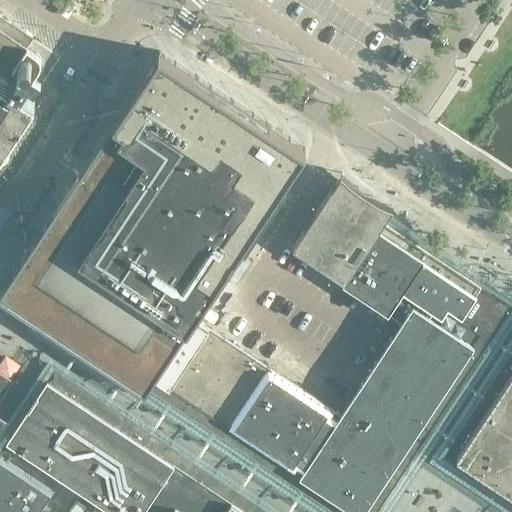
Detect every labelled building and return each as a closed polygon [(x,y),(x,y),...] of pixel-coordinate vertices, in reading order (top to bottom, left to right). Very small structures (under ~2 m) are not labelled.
[(36,52),(26,46),(33,36),(0,14),(0,147),(35,95),(34,95),(40,84),(32,78),(39,67),(41,62),(40,57),(36,52)] [(106,362),(213,200),(254,227),(305,149),(159,52),(145,73),(136,86),(130,95),(131,95),(25,255),(22,260),(24,261),(4,291),(2,290),(0,294),(4,296),(4,294),(37,316),(36,317),(39,319),(40,318),(72,339),(71,340),(74,342),(75,341),(106,362)] [(343,280),(383,222),(390,210),(393,207),(387,204),(379,200),(371,195),(365,192),(358,187),(353,183),(348,179),(341,172),(340,174),(331,188),(331,187),(292,246),(343,280)] [(152,375),(154,376),(193,318),(234,256),(254,227),(213,200),(106,362),(107,362),(106,363),(109,365),(110,364),(142,385),(141,387),(144,389),(147,386),(146,385),(152,375)] [(511,291),(390,210),(383,222),(435,256),(457,270),(479,286),(511,307),(472,366),(461,359),(447,380),(447,381),(450,392),(445,400),(440,406),(430,422),(420,436),(409,438),(408,439),(384,476),(387,487),(370,511),(344,511),(311,490),(309,478),(297,480),(282,470),(280,469),(267,460),(254,451),(229,435),(227,425),(169,386),(174,379),(169,376),(166,379),(161,376),(159,380),(154,376),(145,390),(0,294),(0,292),(22,260),(25,255),(14,247),(0,268),(0,310),(137,400),(141,395),(316,511),(388,511),(511,325),(511,291)] [(417,282),(435,256),(383,222),(343,280),(403,319),(418,329),(428,314),(439,297),(417,282)] [(439,297),(457,270),(435,256),(417,282),(439,297)] [(461,312),(479,286),(457,270),(439,297),(461,312)] [(472,366),(511,307),(479,286),(461,312),(439,297),(428,314),(472,344),(461,359),(472,366)] [(447,380),(461,359),(472,344),(428,314),(418,329),(403,319),(389,341),(447,380)] [(174,379),(208,327),(193,318),(154,376),(159,380),(161,376),(166,379),(169,376),(174,379)] [(227,425),(266,366),(208,327),(174,379),(169,386),(227,425)] [(511,329),(427,458),(508,511),(511,511),(511,486),(506,482),(495,475),(481,478),(452,458),(450,445),(511,351),(511,329)] [(447,380),(389,341),(379,356),(411,377),(445,400),(450,392),(447,381),(447,380)] [(511,351),(450,445),(452,458),(481,478),(495,475),(506,482),(511,486),(511,351)] [(0,362),(0,367),(14,376),(22,362),(6,352),(0,362)] [(290,511),(50,353),(0,427),(0,450),(9,438),(20,421),(47,379),(58,377),(117,416),(119,427),(121,428),(132,426),(140,431),(142,442),(143,443),(154,440),(162,446),(164,457),(193,476),(205,474),(228,489),(231,501),(243,498),(262,511),(290,511)] [(440,406),(407,384),(411,377),(379,356),(375,362),(390,372),(379,388),(430,422),(440,406)] [(379,388),(390,372),(375,362),(364,378),(379,388)] [(282,470),(325,405),(266,366),(227,425),(229,435),(254,451),(265,449),(267,460),(280,469),(282,470)] [(127,511),(164,457),(162,446),(154,440),(143,443),(142,442),(140,431),(132,426),(121,428),(119,427),(117,416),(58,377),(47,379),(20,421),(9,438),(120,511),(127,511)] [(445,400),(411,377),(407,384),(440,406),(445,400)] [(430,422),(379,388),(364,378),(350,400),(408,439),(409,438),(420,436),(430,422)] [(408,439),(350,400),(340,415),(347,420),(333,441),(341,447),(384,476),(408,439)] [(309,478),(333,441),(347,420),(340,415),(325,405),(282,470),(297,480),(309,478)] [(370,511),(387,487),(384,476),(341,447),(333,441),(309,478),(311,490),(344,511),(370,511)] [(0,511),(34,511),(50,490),(0,456),(0,511)] [(169,511),(193,476),(164,457),(127,511),(169,511)] [(223,511),(231,501),(228,489),(205,474),(193,476),(169,511),(223,511)] [(262,511),(243,498),(231,501),(223,511),(262,511)]
